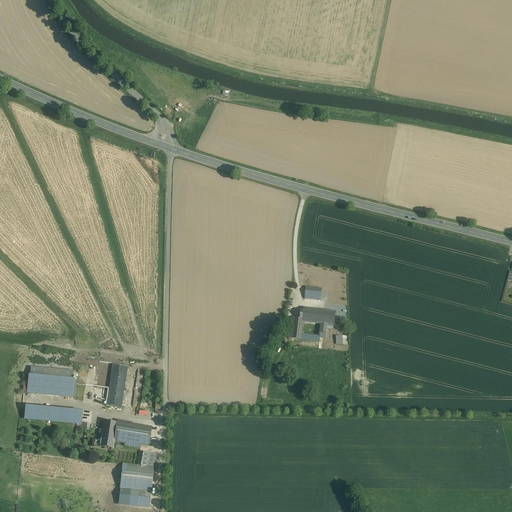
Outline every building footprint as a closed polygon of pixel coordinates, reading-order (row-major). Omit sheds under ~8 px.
[(322,289),(306,288),(305,299),(321,301),(322,289)] [(319,310),(304,308),(303,319),(291,318),(290,321),(324,324),(325,319),(318,318),(319,310)] [(331,310),(328,310),(328,311),(319,310),(318,318),(325,319),(324,324),(328,325),(334,326),(336,312),(331,312),(331,310)] [(324,324),(290,321),(288,338),(319,342),(320,338),(326,339),(328,325),(324,324)] [(128,367),(112,365),(111,371),(127,373),(128,367)] [(27,394),(75,398),(77,379),(73,379),(73,372),(31,369),(30,375),(28,375),(27,394)] [(127,373),(111,371),(106,406),(121,408),(127,373)] [(82,424),(83,411),(26,406),(25,419),(82,424)] [(117,423),(104,421),(101,438),(114,439),(117,423)] [(151,428),(117,422),(117,423),(114,439),(114,440),(125,442),(124,446),(140,449),(141,445),(148,446),(151,428)] [(114,439),(101,438),(101,442),(100,447),(113,448),(114,440),(114,439)] [(153,454),(140,452),(137,466),(138,466),(143,467),(148,467),(150,468),(153,454)] [(150,468),(148,467),(143,467),(138,466),(137,466),(133,466),(133,465),(132,466),(128,465),(125,489),(126,489),(130,490),(131,490),(135,490),(136,490),(138,490),(140,491),(141,491),(145,491),(146,491),(150,492),(151,492),(153,468),(150,468)] [(145,491),(141,491),(140,491),(138,490),(138,491),(137,504),(149,506),(151,492),(150,492),(146,491),(145,491)]
